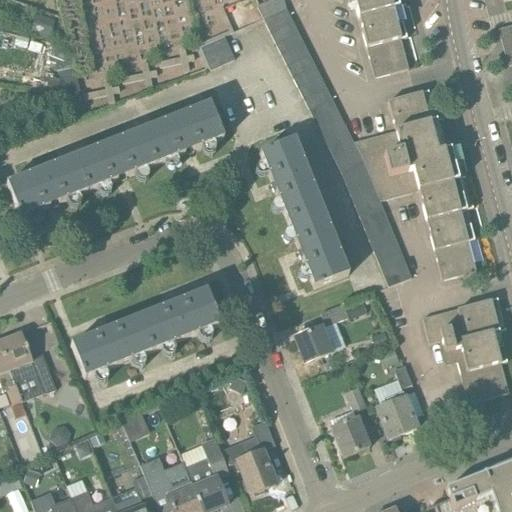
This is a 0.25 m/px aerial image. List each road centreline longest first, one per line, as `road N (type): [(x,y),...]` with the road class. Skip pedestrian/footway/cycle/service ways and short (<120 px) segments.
road 1 (residential): [(146,246),(187,232),(227,256),(327,511)]
road 2 (tertiary): [(453,0),(511,250)]
road 3 (residential): [(333,511),(511,434)]
road 4 (residential): [(146,246),(0,303)]
